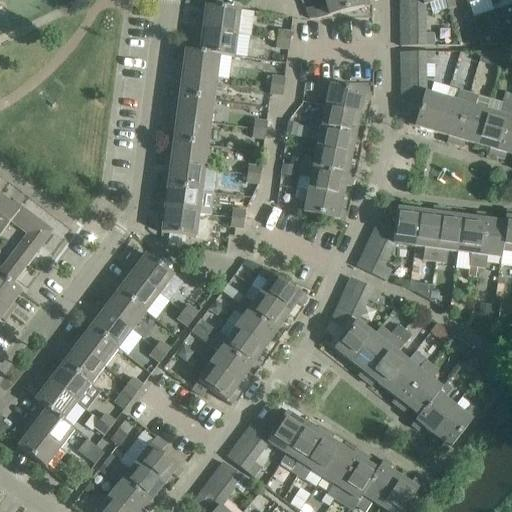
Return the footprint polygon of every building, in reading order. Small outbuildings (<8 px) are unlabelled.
[(324,0),(327,8),(315,10),(317,19),(369,6),(367,0),(324,0)] [(399,0),(400,10),(424,9),(424,5),(423,6),(420,0),(399,0)] [(432,13),(447,9),(447,10),(448,10),(444,0),(420,0),(423,6),(424,5),(429,4),(432,13)] [(444,0),(448,10),(455,7),(452,0),(444,0)] [(467,0),(468,3),(473,18),(494,12),(489,0),(467,0)] [(511,0),(489,0),(494,12),(511,6),(511,0)] [(198,19),(197,29),(237,34),(250,36),(254,12),(240,10),(209,7),(205,6),(203,20),(198,19)] [(400,10),(400,22),(424,21),(424,9),(400,10)] [(315,10),(304,11),(309,19),(317,19),(315,10)] [(424,34),(424,21),(400,22),(401,34),(424,34)] [(475,27),(463,31),(467,45),(479,42),(478,38),(475,27)] [(197,29),(196,39),(200,40),(199,52),(199,53),(219,56),(231,58),(247,60),(250,36),(237,34),(197,29)] [(278,31),(276,40),(290,41),(291,33),(278,31)] [(500,31),(491,34),(495,45),(504,45),(500,31)] [(425,46),(424,34),(401,34),(401,47),(425,46)] [(425,46),(433,46),(433,34),(424,34),(425,46)] [(275,48),(288,50),(290,41),(276,40),(275,48)] [(178,63),(177,73),(216,78),(228,80),(231,58),(219,56),(199,53),(199,52),(185,51),(183,64),(178,63)] [(500,67),(504,51),(482,52),(479,61),(500,67)] [(425,52),(401,53),(401,65),(425,65),(425,52)] [(425,52),(425,65),(433,65),(433,52),(425,52)] [(425,77),(425,65),(401,65),(401,77),(425,77)] [(180,84),(178,97),(213,101),(216,78),(177,73),(175,84),(180,84)] [(271,77),(270,85),(270,86),(283,87),(284,79),(271,77)] [(401,90),(425,89),(425,77),(401,77),(401,90)] [(325,107),(359,114),(362,101),(368,103),(370,94),(318,83),(316,92),(328,94),(325,107)] [(435,133),(445,99),(449,88),(433,83),(430,95),(425,93),(424,93),(421,102),(404,102),(402,114),(411,117),(408,125),(435,133)] [(306,84),(305,93),(316,94),(317,85),(306,84)] [(282,96),(283,87),(270,86),(269,94),(282,96)] [(402,102),(404,102),(421,102),(424,93),(425,93),(425,89),(401,90),(402,102)] [(446,143),(455,145),(469,94),(461,92),(458,103),(445,99),(435,133),(448,137),(446,143)] [(464,142),(477,146),(487,112),(474,108),(477,97),(469,94),(455,145),(463,148),(464,142)] [(500,116),(487,112),(477,146),(489,149),(488,155),(496,158),(511,107),(511,102),(511,95),(506,94),(500,116)] [(172,109),(171,119),(210,124),(213,101),(178,97),(177,109),(172,109)] [(511,102),(511,107),(496,158),(504,160),(506,154),(511,156),(511,102)] [(311,118),(309,126),(361,137),(363,128),(357,127),(359,114),(325,107),(322,120),(311,118)] [(174,129),(172,142),(207,146),(210,124),(171,119),(169,129),(174,129)] [(254,121),(253,129),(266,131),(267,122),(254,121)] [(288,122),(286,133),(295,135),(297,124),(293,123),(288,122)] [(307,134),(307,138),(318,140),(316,149),(351,156),(353,144),(359,145),(361,137),(309,126),(307,134)] [(251,138),(265,139),(266,131),(253,129),(251,138)] [(166,154),(165,164),(204,169),(207,146),(172,142),(171,154),(166,154)] [(348,169),(351,156),(316,149),(313,163),(302,160),(300,169),(352,179),(354,170),(348,169)] [(294,167),(299,168),(301,160),(292,158),(290,166),(294,167)] [(168,175),(167,187),(201,191),(204,169),(165,164),(163,174),(168,175)] [(282,165),(281,174),(292,177),(294,167),(290,166),(282,165)] [(248,166),(247,174),(260,176),(261,168),(248,166)] [(307,192),(342,199),(344,186),(350,187),(352,179),(300,169),(299,176),(310,178),(307,192)] [(246,183),(249,183),(259,185),(260,176),(247,174),(246,183)] [(160,199),(159,209),(210,216),(211,216),(214,193),(201,191),(167,187),(165,200),(160,199)] [(339,212),(342,199),(307,192),(305,205),(293,202),(291,211),(343,222),(345,213),(339,212)] [(0,197),(0,235),(11,222),(22,207),(13,201),(10,204),(0,197)] [(0,267),(0,276),(12,285),(53,231),(22,207),(11,222),(27,235),(1,268),(0,267)] [(393,244),(414,247),(419,212),(391,208),(390,216),(381,215),(380,216),(377,223),(394,231),(392,244),(393,244)] [(432,214),(419,212),(414,247),(424,248),(422,261),(434,262),(441,209),(433,208),(432,214)] [(207,239),(210,216),(159,209),(158,219),(162,220),(161,233),(207,239)] [(448,252),(457,253),(462,218),(449,216),(450,210),(441,209),(434,262),(446,264),(448,252)] [(232,210),(231,218),(244,220),(245,212),(232,210)] [(511,212),(506,212),(504,223),(505,223),(501,259),(500,259),(499,264),(511,266),(511,212)] [(476,278),(477,267),(484,215),(476,214),(475,219),(462,218),(457,253),(470,255),(467,277),(476,278)] [(493,216),(484,215),(477,267),(485,268),(487,257),(500,259),(501,259),(505,223),(504,223),(492,222),(493,216)] [(230,227),(235,228),(243,229),(244,220),(231,218),(230,227)] [(372,234),(392,244),(394,231),(377,223),(372,234)] [(393,244),(392,244),(372,234),(367,245),(388,255),(393,244)] [(361,256),(383,267),(383,266),(388,255),(367,245),(361,256)] [(134,263),(127,271),(159,295),(173,276),(168,272),(155,262),(146,255),(137,266),(134,263)] [(160,256),(155,262),(168,272),(173,266),(160,256)] [(361,256),(356,268),(377,278),(383,267),(361,256)] [(245,260),(242,264),(259,276),(264,268),(247,261),(245,260)] [(383,267),(377,278),(385,281),(386,280),(391,270),(383,266),(383,267)] [(268,282),(260,293),(289,313),(296,303),(301,306),(307,299),(264,268),(259,276),(268,282)] [(145,313),(159,295),(127,271),(121,279),(125,282),(117,292),(145,313)] [(13,303),(21,292),(12,285),(0,276),(0,305),(11,314),(17,306),(13,303)] [(351,278),(346,290),(367,300),(372,289),(351,278)] [(416,284),(414,293),(429,301),(431,286),(416,284)] [(227,286),(222,293),(231,299),(235,292),(227,286)] [(372,289),(367,300),(375,304),(379,295),(379,294),(380,292),(372,289)] [(340,301),(362,311),(367,300),(346,290),(340,301)] [(131,331),(145,313),(117,292),(110,302),(106,299),(100,307),(131,331)] [(243,297),(238,304),(281,334),(286,327),(281,324),(289,313),(260,293),(252,304),(243,297)] [(219,305),(214,301),(209,309),(217,315),(221,309),(219,305)] [(335,312),(356,321),(357,322),(362,311),(340,301),(335,312)] [(243,317),(235,328),(264,349),(271,338),(276,341),(281,334),(238,304),(233,311),(243,317)] [(511,305),(502,304),(500,319),(511,320),(511,305)] [(5,322),(11,314),(0,305),(0,319),(1,319),(5,322)] [(181,312),(192,320),(196,313),(186,305),(181,312)] [(478,306),(477,316),(489,318),(490,308),(478,306)] [(98,318),(90,328),(117,349),(131,331),(100,307),(94,315),(98,318)] [(175,319),(186,327),(192,320),(181,312),(175,319)] [(348,332),(356,321),(335,312),(330,323),(348,332)] [(200,320),(195,326),(203,332),(212,338),(213,339),(218,333),(200,320)] [(329,345),(351,363),(373,335),(357,322),(356,321),(348,332),(330,323),(325,332),(334,339),(329,345)] [(432,331),(430,333),(448,345),(454,336),(437,324),(432,331)] [(213,339),(212,338),(203,332),(195,326),(190,333),(218,353),(210,363),(239,384),(246,373),(251,377),(256,370),(213,339)] [(384,344),(373,335),(351,363),(362,371),(358,376),(365,381),(397,340),(404,331),(398,326),(384,344)] [(103,367),(117,349),(90,328),(82,338),(78,335),(72,343),(103,367)] [(218,333),(213,339),(256,370),(261,363),(256,359),(264,349),(235,328),(227,339),(218,333)] [(404,331),(397,340),(365,381),(371,387),(375,382),(385,390),(407,362),(397,354),(410,336),(404,331)] [(462,342),(454,336),(448,345),(455,351),(462,342)] [(152,349),(163,357),(169,350),(158,341),(152,349)] [(70,354),(62,364),(89,385),(103,367),(72,343),(66,352),(70,354)] [(184,345),(177,354),(182,358),(189,357),(193,352),(184,345)] [(147,355),(158,363),(163,357),(152,349),(147,355)] [(471,350),(466,357),(473,362),(478,355),(471,350)] [(407,362),(385,390),(396,398),(392,403),(399,408),(431,366),(414,353),(407,362)] [(231,395),(239,384),(210,363),(192,390),(202,397),(208,389),(231,406),(236,398),(231,395)] [(76,403),(89,385),(62,364),(55,374),(51,371),(45,380),(76,403)] [(438,372),(431,366),(399,408),(405,413),(409,409),(419,416),(419,417),(441,389),(430,381),(438,372)] [(492,367),(484,375),(494,385),(502,377),(492,367)] [(131,377),(126,384),(136,392),(142,385),(131,377)] [(61,421),(76,403),(45,380),(38,388),(42,391),(34,401),(61,421)] [(413,424),(411,426),(419,431),(422,427),(432,435),(454,407),(444,399),(451,390),(450,389),(452,387),(446,382),(444,385),(441,389),(419,417),(419,416),(413,424)] [(126,384),(120,392),(131,400),(136,392),(126,384)] [(120,392),(112,402),(123,410),(131,400),(120,392)] [(34,417),(28,425),(59,449),(73,430),(61,421),(34,401),(46,410),(38,420),(34,417)] [(454,407),(432,435),(443,443),(439,448),(446,453),(479,412),(472,406),(465,415),(454,407)] [(268,443),(286,454),(304,425),(281,410),(276,416),(270,412),(263,424),(274,432),(267,442),(268,443)] [(98,421),(109,428),(113,422),(103,414),(98,421)] [(249,429),(267,442),(274,432),(263,424),(256,419),(249,429)] [(93,428),(103,436),(109,428),(98,421),(93,428)] [(45,468),(59,449),(28,425),(22,433),(26,436),(17,447),(45,468)] [(286,454),(280,464),(291,471),(298,476),(326,431),(319,427),(316,432),(304,425),(286,454)] [(268,443),(267,442),(249,429),(241,439),(261,453),(268,443)] [(117,430),(110,440),(116,445),(124,435),(117,430)] [(298,476),(297,477),(304,481),(311,470),(322,478),(341,448),(330,441),(333,436),(326,431),(298,476)] [(156,438),(136,463),(164,485),(172,474),(176,478),(182,471),(160,453),(166,446),(156,438)] [(241,439),(234,448),(253,462),(253,463),(253,462),(261,453),(241,439)] [(94,466),(103,454),(94,447),(93,446),(84,458),(94,466)] [(245,472),(253,462),(234,448),(227,458),(245,472)] [(341,448),(322,478),(333,485),(327,495),(334,499),(363,454),(355,450),(352,455),(341,448)] [(363,454),(334,499),(352,511),(354,508),(359,501),(377,471),(367,464),(370,459),(363,454)] [(103,464),(113,472),(155,505),(160,498),(155,495),(164,485),(136,463),(128,473),(108,458),(103,464)] [(380,507),(399,478),(388,471),(391,465),(384,461),(377,471),(378,471),(359,501),(354,508),(360,511),(366,511),(373,502),(380,507)] [(245,472),(252,478),(260,467),(253,462),(253,463),(253,462),(245,472)] [(242,477),(223,463),(216,473),(234,488),(242,477)] [(155,505),(113,472),(103,464),(98,471),(117,486),(109,497),(128,511),(141,511),(145,508),(149,511),(155,505)] [(216,473),(208,483),(227,498),(234,488),(216,473)] [(64,483),(75,491),(80,484),(70,476),(64,483)] [(241,493),(249,482),(242,477),(234,488),(241,493)] [(399,478),(380,507),(388,511),(403,511),(421,484),(413,479),(410,485),(399,478)] [(220,507),(227,498),(208,483),(201,493),(219,506),(220,507)] [(89,484),(83,492),(91,498),(97,489),(89,484)] [(299,489),(289,505),(298,511),(299,511),(305,505),(310,496),(299,489)] [(205,511),(213,511),(219,506),(201,493),(193,502),(200,507),(205,511)] [(128,511),(109,497),(96,511),(128,511)]
